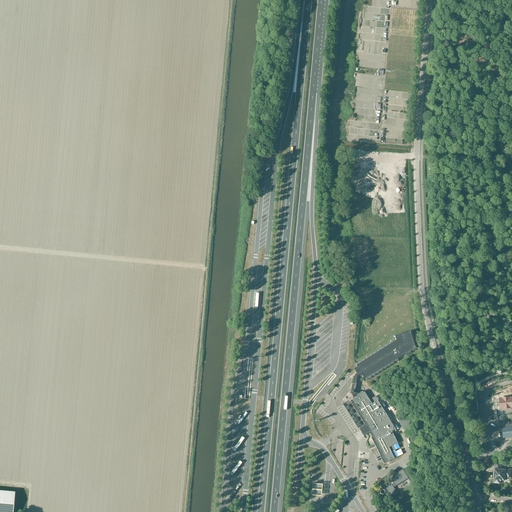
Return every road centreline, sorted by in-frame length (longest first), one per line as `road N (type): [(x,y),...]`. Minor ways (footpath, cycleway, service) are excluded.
road 1 (motorway): [(308,0),(259,511)]
road 2 (tertiary): [(473,499),(422,294),(416,146),(429,0)]
road 3 (motorway): [(272,511),(313,92)]
road 4 (unclassified): [(346,487),(323,449),(301,436),(316,270)]
road 5 (motorway): [(316,270),(313,92)]
road 6 (motorway): [(301,0),(275,161)]
